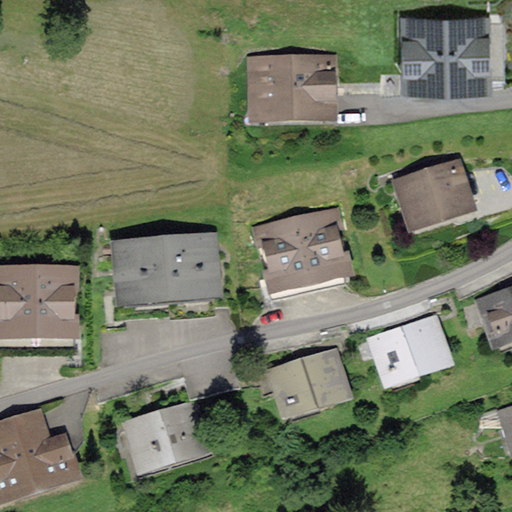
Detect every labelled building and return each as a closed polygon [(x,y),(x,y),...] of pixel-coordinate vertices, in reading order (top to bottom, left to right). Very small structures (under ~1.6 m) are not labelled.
[(411,75),(481,72),(479,23),(409,25),(411,75)] [(344,86),(344,89),(401,88),(400,62),(384,62),(384,56),(344,56),(344,68),(331,69),(330,65),(311,65),(311,57),(273,58),(273,66),(253,66),(254,88),(260,88),(261,112),(325,111),(324,86),(344,86)] [(402,186),(414,222),(466,205),(455,169),(402,186)] [(264,232),(280,296),(343,281),(328,217),(264,232)] [(123,298),(147,296),(149,317),(215,311),(209,238),(119,245),(123,298)] [(3,278),(3,349),(67,349),(67,278),(3,278)] [(498,338),(511,333),(511,293),(485,303),(498,338)] [(378,341),(390,377),(442,359),(430,324),(378,341)] [(277,373),(288,409),(341,393),(330,357),(277,373)] [(193,371),(199,394),(233,385),(227,363),(193,371)] [(509,420),(511,430),(511,412),(509,414),(507,407),(489,411),(493,424),(509,420)] [(130,427),(141,466),(204,447),(193,408),(130,427)] [(0,492),(68,472),(64,457),(77,442),(71,422),(46,430),(40,413),(0,425),(0,492)]
